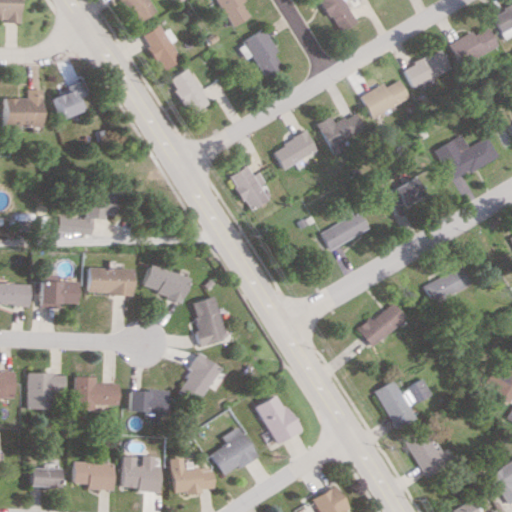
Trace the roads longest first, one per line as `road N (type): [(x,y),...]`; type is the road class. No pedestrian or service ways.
road 1 (secondary): [(396,511),(180,165),(66,0)]
road 2 (residential): [(454,0),(180,165)]
road 3 (residential): [(511,187),(279,323)]
road 4 (residential): [(0,338),(149,343)]
road 5 (residential): [(228,511),(349,435)]
